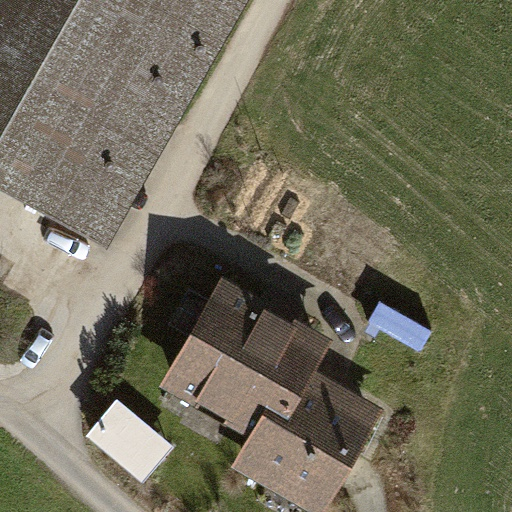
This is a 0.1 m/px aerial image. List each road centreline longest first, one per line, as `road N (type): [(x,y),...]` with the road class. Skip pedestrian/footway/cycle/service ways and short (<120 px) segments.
road 1 (track): [(272,0),(38,436)]
road 2 (track): [(0,404),(127,511)]
